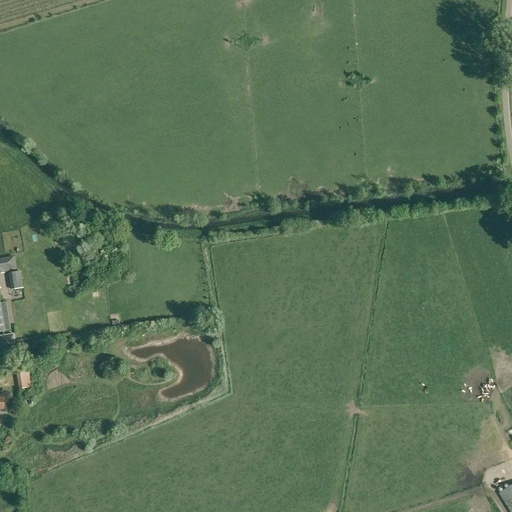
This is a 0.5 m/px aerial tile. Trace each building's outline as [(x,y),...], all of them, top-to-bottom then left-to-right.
[(0,273),(5,273),(5,272),(9,271),(7,257),(0,258),(0,273)] [(11,290),(24,288),(22,276),(10,278),(11,290)] [(0,343),(0,346),(16,344),(15,333),(0,335),(0,343)] [(17,382),(29,383),(30,365),(19,364),(17,382)] [(511,511),(511,485),(500,493),(511,511)]
